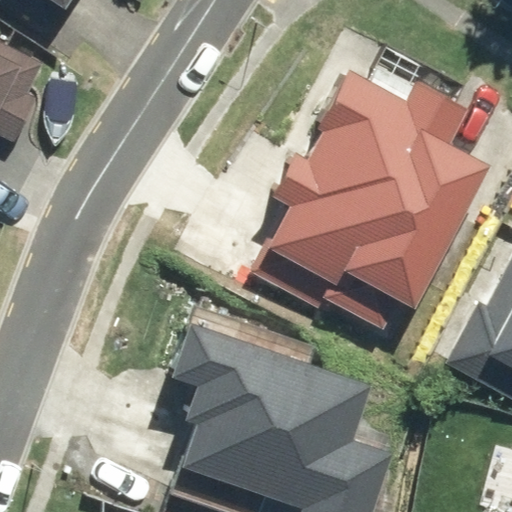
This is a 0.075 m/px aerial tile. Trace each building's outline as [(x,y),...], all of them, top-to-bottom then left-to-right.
[(13,0),(48,23),(63,0),(13,0)] [(0,135),(14,142),(53,61),(0,36),(0,135)] [(511,251),(485,301),(479,298),(446,359),(511,395),(511,251)] [(371,375),(192,309),(171,367),(196,377),(184,409),(199,415),(184,457),(300,500),(295,511),(366,511),(392,443),(351,428),(371,375)] [(511,511),(511,498),(501,496),(497,511),(511,511)]
